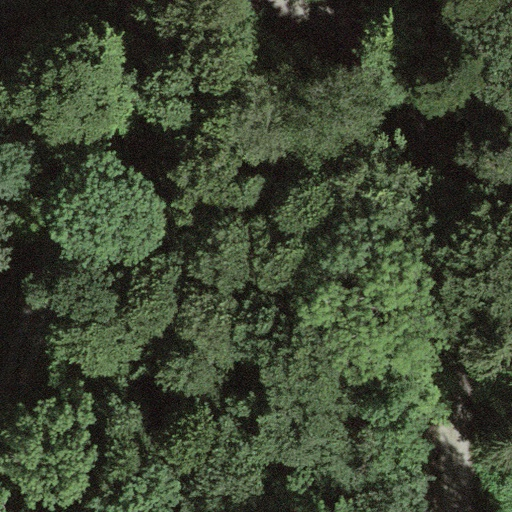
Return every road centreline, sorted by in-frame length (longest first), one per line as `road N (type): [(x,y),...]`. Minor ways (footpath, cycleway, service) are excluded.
road 1 (track): [(297,0),(384,63),(427,146),(445,271),(458,511)]
road 2 (track): [(0,416),(120,34),(151,0)]
